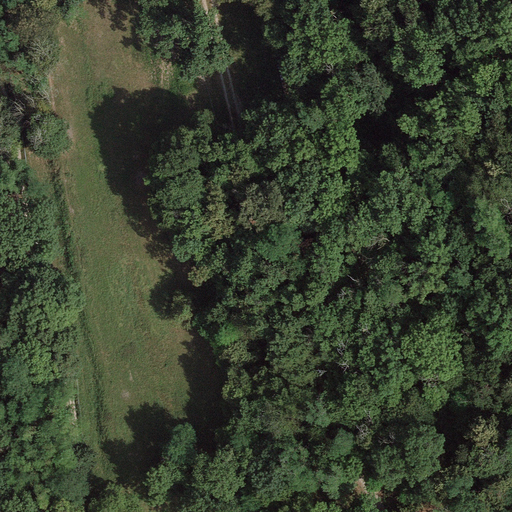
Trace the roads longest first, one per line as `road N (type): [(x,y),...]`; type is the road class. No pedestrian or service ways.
road 1 (track): [(382,511),(285,293),(225,122),(198,0)]
road 2 (track): [(82,511),(56,324),(0,100)]
